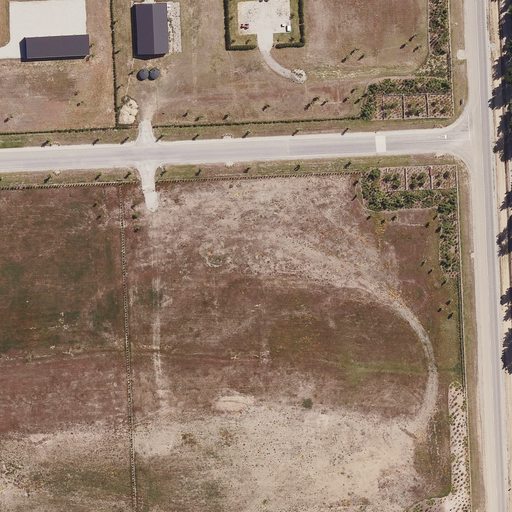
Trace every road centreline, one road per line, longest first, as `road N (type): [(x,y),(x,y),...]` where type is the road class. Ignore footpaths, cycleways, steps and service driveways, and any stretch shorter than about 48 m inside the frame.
road 1 (unclassified): [(475,0),(497,511)]
road 2 (unknown): [(0,165),(481,138)]
